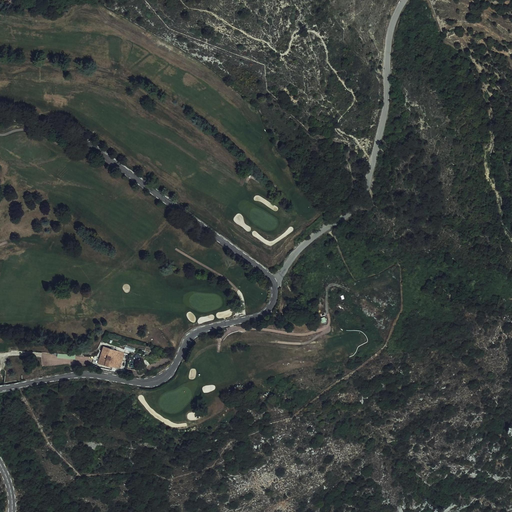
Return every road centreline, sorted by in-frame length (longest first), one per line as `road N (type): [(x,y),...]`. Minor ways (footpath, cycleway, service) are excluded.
road 1 (unclassified): [(276,282),(83,141),(0,114)]
road 2 (tertiary): [(276,282),(269,308),(197,331),(158,379),(72,375),(0,389)]
road 3 (unclassified): [(404,0),(387,47),(385,112),(367,185),(276,282)]
